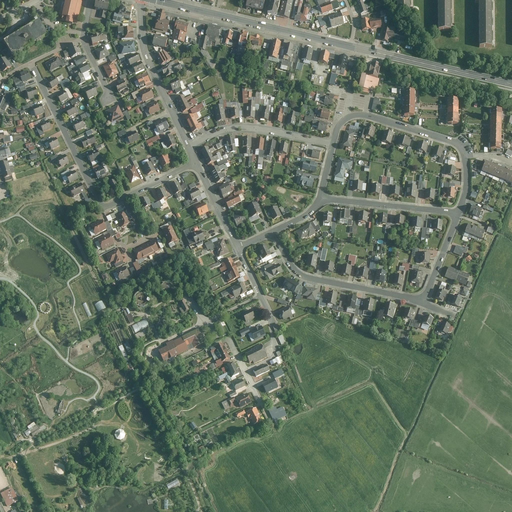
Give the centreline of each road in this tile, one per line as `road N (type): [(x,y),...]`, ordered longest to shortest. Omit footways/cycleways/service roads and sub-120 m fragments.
road 1 (secondary): [(156,0),(350,46)]
road 2 (residential): [(30,62),(100,204),(123,198)]
road 3 (residential): [(273,230),(302,275),(421,303)]
road 4 (secondary): [(350,46),(511,84)]
road 5 (residential): [(333,144),(341,122),(359,114),(447,139),(465,156)]
road 6 (residential): [(141,0),(145,54),(188,146)]
road 7 (residential): [(188,146),(234,127),(333,144)]
road 8 (residential): [(237,247),(273,340),(272,357),(245,371)]
road 9 (residential): [(320,198),(458,212)]
